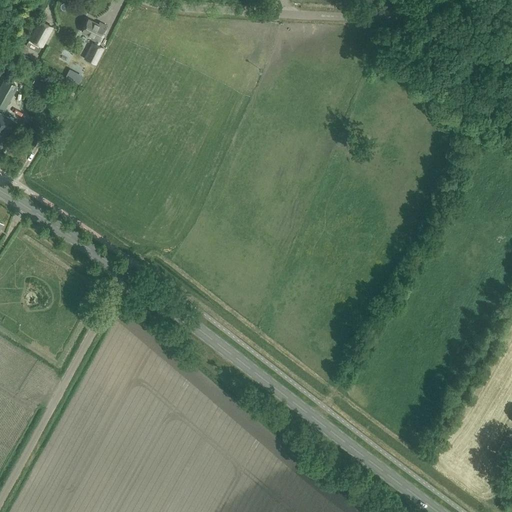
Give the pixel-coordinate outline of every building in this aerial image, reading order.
[(40,15),(44,8),(39,6),(35,13),(40,15)] [(98,24),(88,19),(82,32),(92,37),(91,39),(96,41),(94,44),(93,43),(85,59),(95,64),(103,48),(98,45),(99,43),(107,27),(99,23),(98,24)] [(43,48),(54,28),(39,20),(28,40),(43,48)] [(0,107),(5,111),(18,87),(5,80),(0,87),(0,107)] [(0,149),(7,135),(14,129),(17,123),(0,113),(0,149)]
